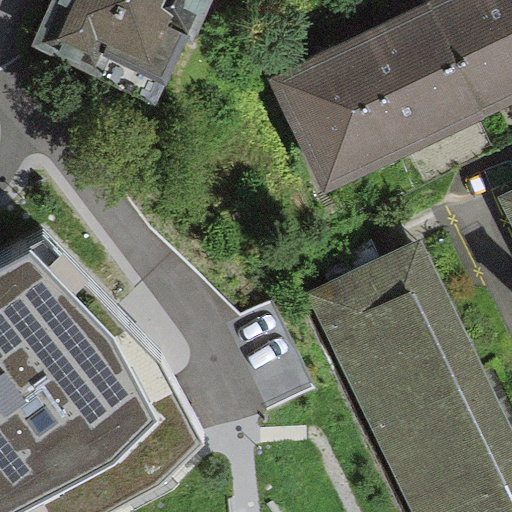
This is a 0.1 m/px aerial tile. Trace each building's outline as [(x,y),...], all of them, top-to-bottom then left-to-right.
[(146,117),(213,0),(47,0),(22,45),(146,117)] [(315,186),(471,114),(417,0),(337,38),(262,73),(315,186)] [(471,114),(511,94),(511,0),(417,0),(471,114)] [(511,181),(496,188),(511,221),(511,181)] [(187,387),(0,227),(0,511),(228,511),(231,510),(187,387)] [(511,511),(511,444),(408,234),(313,281),(427,511),(511,511)]
